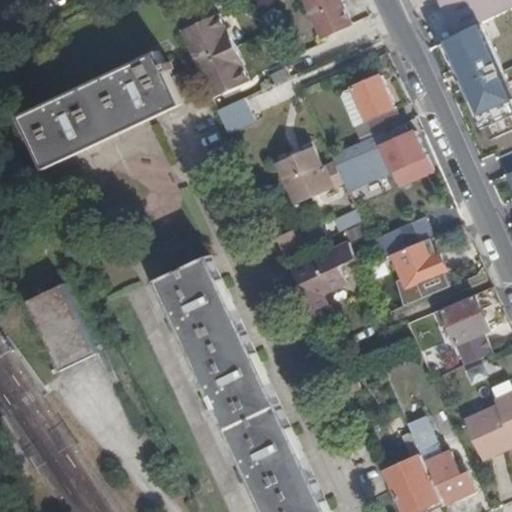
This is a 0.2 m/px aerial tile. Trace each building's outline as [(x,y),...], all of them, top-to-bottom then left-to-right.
[(309,0),(326,37),(356,24),(345,0),(309,0)] [(511,0),(438,0),(453,34),(488,17),(511,5),(511,0)] [(511,5),(488,17),(511,71),(511,5)] [(223,14),(186,32),(217,99),(254,82),(247,65),(248,65),(232,29),(230,30),(223,14)] [(0,34),(0,42),(3,49),(25,38),(17,25),(0,34)] [(21,120),(46,172),(183,108),(158,55),(21,120)] [(368,126),(375,143),(403,131),(396,114),(397,113),(382,82),(353,95),(354,96),(367,127),(368,126)] [(367,127),(354,96),(343,101),(342,105),(353,133),(367,127)] [(222,110),(233,134),(259,121),(249,98),(222,110)] [(511,156),(511,104),(490,113),(509,158),(511,156)] [(339,172),(372,157),(384,152),(394,176),(401,191),(434,176),(416,137),(408,141),(403,131),(375,143),(334,161),(337,169),(339,172)] [(384,152),(372,157),(382,181),(394,176),(384,152)] [(280,170),(289,190),(297,210),(346,189),(339,172),(337,169),(325,174),(317,155),(280,170)] [(511,232),(511,178),(504,182),(511,200),(511,211),(499,217),(507,235),(511,232)] [(338,223),(343,233),(366,222),(361,212),(338,223)] [(281,238),(290,258),(312,248),(305,235),(297,239),(294,232),(281,238)] [(296,271),(319,322),(336,314),(328,297),(352,286),(345,269),(362,261),(354,244),(296,271)] [(426,253),(394,266),(409,299),(448,282),(441,264),(433,268),(426,253)] [(162,282),(269,511),(333,511),(215,256),(162,282)] [(68,285),(31,303),(65,373),(102,356),(68,285)] [(475,308),(438,324),(443,337),(449,334),(459,356),(452,359),(462,379),(474,374),(493,365),(484,345),(490,342),(475,308)] [(360,379),(364,388),(389,376),(385,367),(360,379)] [(364,388),(360,379),(347,385),(351,393),(364,388)] [(511,396),(500,402),(503,407),(469,422),(488,462),(511,451),(511,396)] [(434,511),(448,506),(429,464),(423,452),(415,433),(405,438),(416,461),(394,470),(391,463),(385,466),(405,511),(418,511),(426,509),(427,511),(434,511)] [(434,447),(423,452),(429,464),(431,463),(450,505),(479,492),(470,471),(464,474),(453,452),(439,458),(434,447)]
